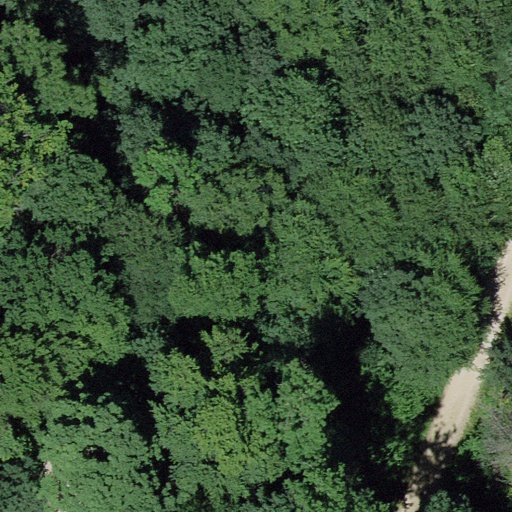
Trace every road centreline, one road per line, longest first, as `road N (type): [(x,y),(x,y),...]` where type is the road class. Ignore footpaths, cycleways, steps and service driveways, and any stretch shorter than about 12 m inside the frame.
road 1 (track): [(511,245),(413,511)]
road 2 (track): [(71,511),(33,402),(0,343)]
